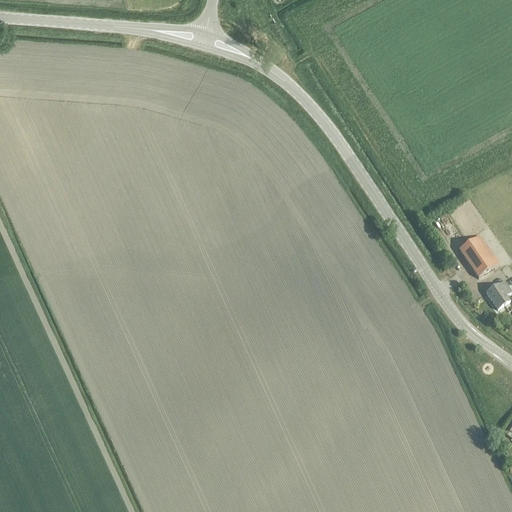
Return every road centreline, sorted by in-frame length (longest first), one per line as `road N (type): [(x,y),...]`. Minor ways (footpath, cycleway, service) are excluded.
road 1 (tertiary): [(511,364),(440,297),(309,103),(257,62)]
road 2 (tertiary): [(0,19),(153,30)]
